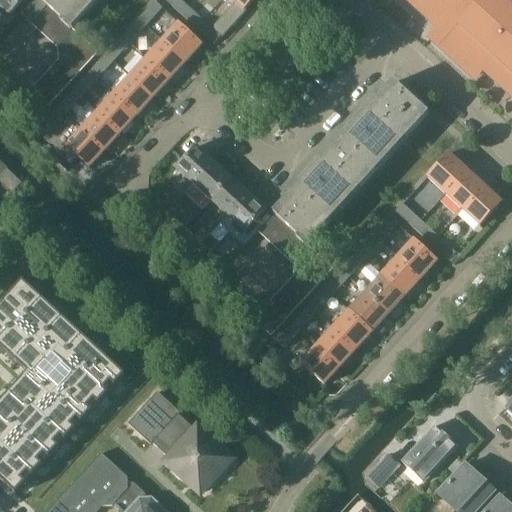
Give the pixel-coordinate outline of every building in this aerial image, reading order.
[(0,0),(0,7),(10,17),(25,0),(0,0)] [(47,6),(40,0),(36,0),(22,15),(31,23),(47,6)] [(40,0),(47,6),(56,14),(64,22),(73,30),(100,0),(40,0)] [(165,0),(179,12),(186,5),(180,0),(165,0)] [(196,28),(215,45),(222,37),(221,36),(254,0),(232,0),(237,4),(213,30),(203,20),(196,28)] [(511,0),(423,0),(441,16),(435,23),(440,29),(432,38),(475,77),(483,68),(511,93),(511,0)] [(139,21),(146,28),(163,10),(156,4),(139,21)] [(186,5),(179,12),(196,28),(203,20),(186,5)] [(56,14),(47,6),(31,23),(40,31),(56,14)] [(64,22),(56,14),(40,31),(49,39),(64,22)] [(123,39),(130,45),(146,28),(139,21),(123,39)] [(73,30),(64,22),(49,39),(57,48),(73,30)] [(202,46),(178,24),(162,42),(185,64),(202,46)] [(98,53),(73,30),(57,48),(59,60),(77,76),(98,53)] [(107,56),(114,63),(130,45),(123,39),(107,56)] [(185,64),(162,42),(146,60),(169,81),(185,64)] [(91,73),(98,80),(114,63),(107,56),(91,73)] [(77,76),(59,60),(51,68),(69,84),(77,76)] [(169,81),(146,60),(130,77),(153,99),(169,81)] [(69,84),(51,68),(43,77),(61,93),(69,84)] [(75,91),(82,97),(98,80),(91,73),(75,91)] [(61,93),(43,77),(35,86),(52,102),(61,93)] [(153,99),(130,77),(114,95),(137,116),(153,99)] [(395,84),(274,214),(283,222),(292,230),(300,238),(309,246),(429,116),(395,84)] [(52,102),(35,86),(27,95),(44,111),(52,102)] [(75,91),(61,105),(58,108),(65,115),(82,97),(75,91)] [(44,111),(27,95),(19,104),(36,120),(44,111)] [(137,116),(114,95),(98,112),(121,134),(137,116)] [(65,115),(58,108),(42,126),(49,132),(65,115)] [(121,134),(98,112),(82,130),(105,151),(121,134)] [(105,151),(82,130),(65,147),(89,169),(105,151)] [(194,186),(214,164),(197,148),(177,170),(194,186)] [(450,154),(428,178),(446,194),(468,171),(450,154)] [(214,164),(194,186),(211,202),(231,180),(214,164)] [(468,171),(446,194),(463,211),(485,187),(468,171)] [(228,218),(249,196),(231,180),(211,202),(228,218)] [(485,187),(463,211),(481,227),(503,203),(485,187)] [(249,196),(228,218),(221,225),(245,247),(258,233),(258,232),(264,226),(257,220),(265,211),(249,196)] [(169,213),(177,205),(170,198),(162,207),(169,213)] [(416,230),(424,223),(404,204),(397,212),(416,230)] [(177,205),(169,213),(177,220),(185,212),(177,205)] [(283,222),(274,214),(264,226),(258,232),(267,240),(283,222)] [(374,236),(382,243),(398,225),(390,218),(374,236)] [(292,230),(283,222),(267,240),(275,248),(292,230)] [(424,223),(416,230),(436,248),(443,240),(424,223)] [(203,245),(211,236),(203,229),(195,237),(203,245)] [(300,238),(292,230),(275,248),(284,256),(300,238)] [(211,236),(203,245),(211,252),(219,243),(211,236)] [(357,254),(365,261),(382,243),(374,236),(357,254)] [(309,246),(300,238),(284,256),(292,264),(309,246)] [(438,262),(414,240),(397,258),(421,280),(438,262)] [(463,259),(457,253),(443,240),(436,248),(455,266),(463,259)] [(333,268),(309,246),(292,264),(294,276),(311,292),(333,268)] [(341,271),(349,278),(365,261),(357,254),(341,271)] [(421,280),(397,258),(381,276),(405,298),(421,280)] [(325,289),(333,296),(349,278),(341,271),(325,289)] [(311,292),(294,276),(286,285),(303,301),(311,292)] [(405,298),(381,276),(365,294),(389,315),(405,298)] [(0,345),(29,372),(0,403),(0,478),(16,494),(126,375),(25,281),(0,307),(0,345)] [(303,301),(286,285),(278,294),(295,310),(303,301)] [(309,306),(317,314),(333,296),(325,289),(309,306)] [(295,310),(278,294),(269,303),(287,319),(295,310)] [(389,315),(365,294),(349,311),(373,333),(389,315)] [(287,319),(269,303),(261,311),(279,328),(287,319)] [(293,324),(301,331),(317,314),(309,306),(293,324)] [(279,328),(261,311),(253,320),(271,337),(279,328)] [(373,333),(349,311),(333,329),(357,350),(373,333)] [(301,331),(293,324),(277,342),(285,349),(301,331)] [(357,350),(333,329),(317,346),(341,368),(357,350)] [(341,368),(317,346),(300,364),(324,386),(341,368)] [(158,394),(128,426),(151,446),(152,444),(168,459),(165,462),(200,494),(209,485),(211,487),(225,471),(223,469),(232,460),(198,428),(195,431),(179,416),(180,415),(158,394)] [(423,483),(457,447),(435,427),(401,463),(423,483)] [(123,511),(164,511),(152,500),(146,500),(145,495),(134,484),(128,484),(127,479),(101,454),(47,511),(97,511),(101,508),(112,507),(115,504),(123,511)] [(388,456),(368,478),(379,489),(400,467),(388,456)] [(484,483),(487,481),(488,480),(488,479),(488,478),(489,477),(489,476),(488,474),(488,473),(487,472),(486,470),(485,470),(483,469),(480,469),(479,469),(472,472),(465,465),(437,495),(455,511),(454,511),(476,511),(495,493),(484,483)] [(511,511),(511,502),(507,504),(500,498),(486,511),(511,511)]
